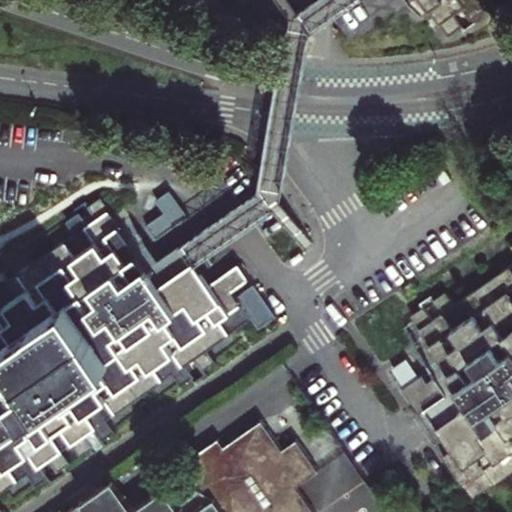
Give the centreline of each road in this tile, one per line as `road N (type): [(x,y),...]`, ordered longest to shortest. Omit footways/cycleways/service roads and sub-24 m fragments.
road 1 (secondary): [(511,57),(407,80),(305,82),(214,66),(14,0)]
road 2 (secondary): [(0,80),(319,118)]
road 3 (secondary): [(319,118),(417,116),(511,98)]
road 4 (residential): [(297,300),(398,446)]
road 5 (residential): [(319,118),(328,179),(371,250)]
road 6 (residential): [(213,196),(297,300)]
